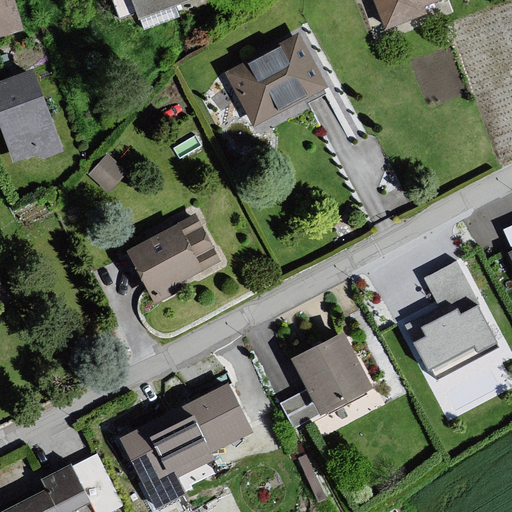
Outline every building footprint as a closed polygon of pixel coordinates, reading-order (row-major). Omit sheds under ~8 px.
[(12,0),(0,0),(0,32),(20,27),(12,0)] [(131,0),(142,29),(216,0),(131,0)] [(372,0),(386,33),(428,19),(426,12),(443,4),(441,0),(372,0)] [(300,40),(225,77),(256,128),(328,91),(300,40)] [(0,127),(11,166),(61,152),(38,72),(0,82),(0,127)] [(128,172),(108,154),(89,173),(109,192),(128,172)] [(195,218),(126,254),(154,306),(184,292),(180,287),(220,265),(195,218)] [(426,279),(444,312),(457,305),(461,312),(479,302),(458,262),(426,279)] [(0,307),(9,303),(0,284),(0,307)] [(444,312),(423,323),(430,337),(417,344),(438,382),(503,347),(479,302),(461,312),(457,305),(444,312)] [(342,330),(292,355),(308,389),(321,412),(371,387),(342,330)] [(144,428),(117,442),(152,511),(162,511),(188,499),(179,482),(212,465),(209,457),(253,434),(228,385),(181,409),(187,420),(150,440),(144,428)] [(321,412),(308,389),(282,404),(295,427),(321,412)] [(97,452),(72,465),(91,502),(96,511),(108,511),(124,504),(97,452)] [(47,490),(0,511),(70,511),(91,502),(72,465),(42,480),(47,490)]
